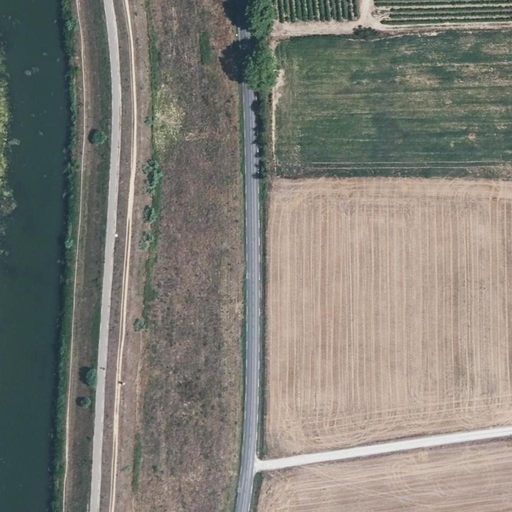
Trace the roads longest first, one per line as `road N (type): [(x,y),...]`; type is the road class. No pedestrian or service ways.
road 1 (tertiary): [(240,0),(255,298),(244,468)]
road 2 (unclassified): [(511,433),(244,468)]
